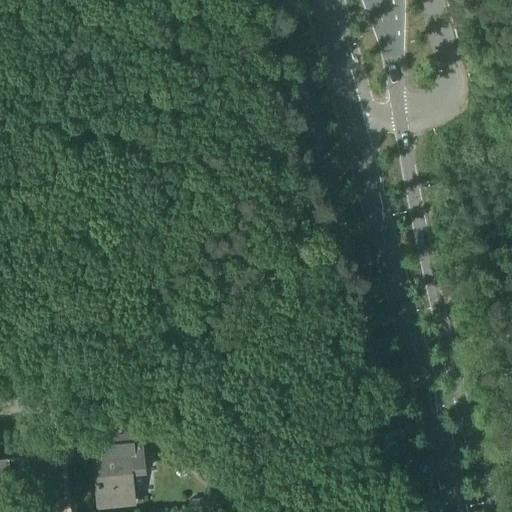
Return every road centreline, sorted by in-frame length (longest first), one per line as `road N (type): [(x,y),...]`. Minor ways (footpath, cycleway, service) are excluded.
road 1 (track): [(198,0),(405,511)]
road 2 (primary): [(316,0),(459,511)]
road 3 (primary): [(496,511),(378,0)]
